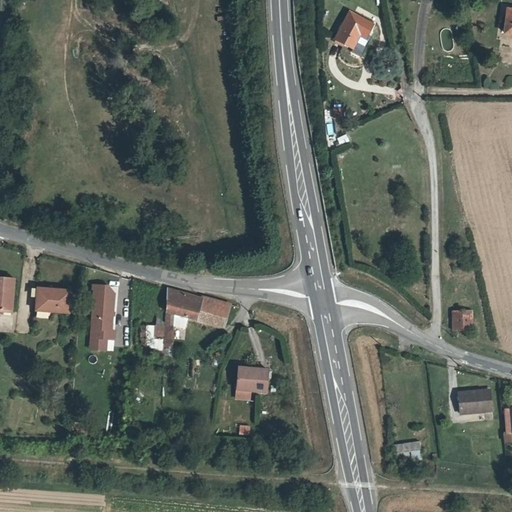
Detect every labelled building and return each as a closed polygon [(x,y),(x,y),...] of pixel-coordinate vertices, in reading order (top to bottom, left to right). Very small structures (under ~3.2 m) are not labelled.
[(349,12),(336,38),(353,48),(362,32),(367,34),(372,24),(349,12)] [(344,136),(335,139),(337,145),(346,142),(344,136)] [(453,246),(453,255),(461,255),(462,246),(453,246)] [(0,273),(0,308),(15,310),(19,276),(0,273)] [(100,308),(100,316),(113,317),(114,289),(101,288),(102,282),(95,282),(93,307),(100,308)] [(201,295),(169,286),(168,309),(167,344),(178,345),(180,324),(187,326),(190,315),(227,325),(233,302),(202,293),(201,295)] [(40,289),(37,311),(70,314),(72,292),(40,289)] [(473,310),(453,310),(454,330),(474,330),(473,310)] [(272,374),(242,371),(240,395),(254,397),(270,398),(272,374)] [(463,416),(494,411),(490,390),(461,394),(463,416)] [(254,397),(240,395),(239,403),(253,405),(254,397)] [(239,424),(238,433),(248,435),(249,425),(239,424)] [(421,456),(418,441),(395,445),(398,459),(421,456)]
